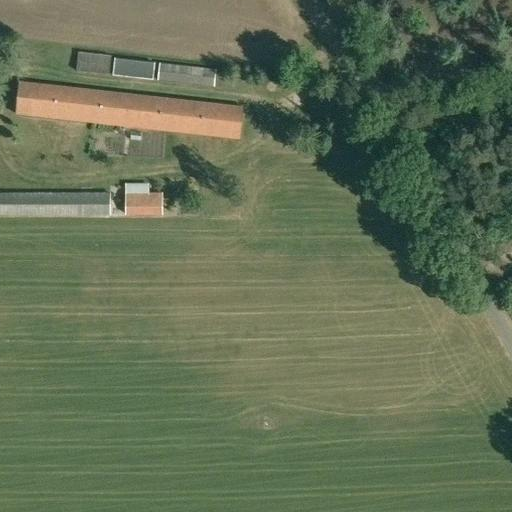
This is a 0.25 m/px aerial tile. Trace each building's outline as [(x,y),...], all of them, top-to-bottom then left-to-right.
[(77,71),(110,75),(112,56),(79,52),(77,71)] [(114,76),(153,81),(156,63),(115,58),(114,76)] [(159,80),(215,87),(217,71),(161,64),(159,80)] [(239,140),(243,108),(20,83),(16,115),(239,140)] [(104,145),(105,158),(133,156),(132,144),(104,145)] [(163,193),(150,193),(150,184),(126,184),(126,216),(164,216),(163,193)] [(0,215),(111,216),(110,193),(0,192),(0,215)]
